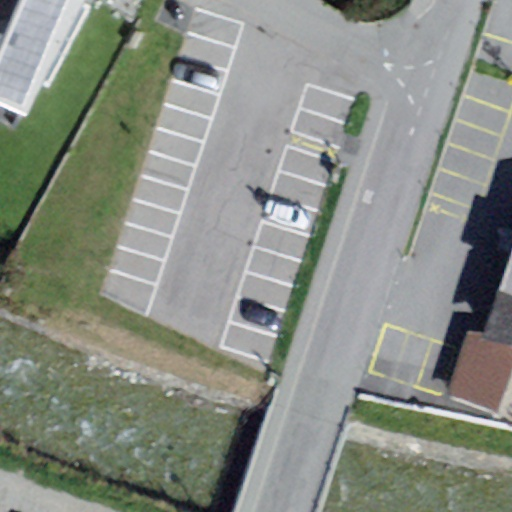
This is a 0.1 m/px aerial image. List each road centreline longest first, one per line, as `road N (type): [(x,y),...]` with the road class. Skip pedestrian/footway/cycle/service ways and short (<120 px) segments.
road 1 (tertiary): [(281,511),(432,74)]
road 2 (residential): [(432,74),(278,0)]
